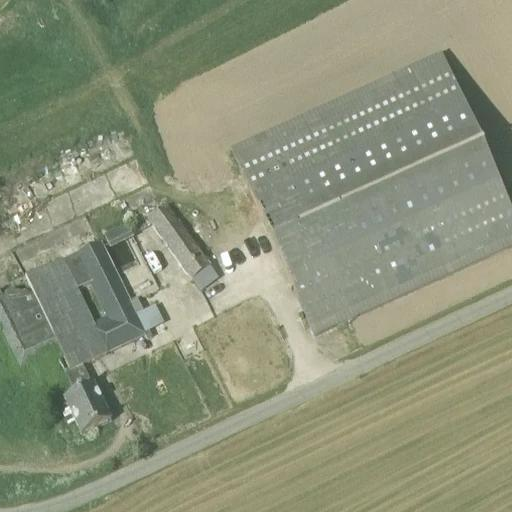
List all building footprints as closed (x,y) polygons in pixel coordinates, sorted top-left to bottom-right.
[(316,337),(511,248),(511,216),(440,57),(232,151),(316,337)] [(119,139),(125,163),(139,159),(133,135),(119,139)] [(77,162),(84,174),(116,156),(110,144),(77,162)] [(208,267),(166,209),(147,223),(191,283),(209,270),(214,277),(224,269),(218,260),(208,267)] [(144,339),(100,247),(77,258),(108,321),(94,328),(64,265),(0,295),(0,329),(21,372),(60,354),(70,375),(65,377),(75,398),(64,403),(81,439),(111,425),(94,389),(92,390),(82,370),(108,358),(107,357),(144,339)] [(188,304),(173,307),(176,319),(191,315),(188,304)]
